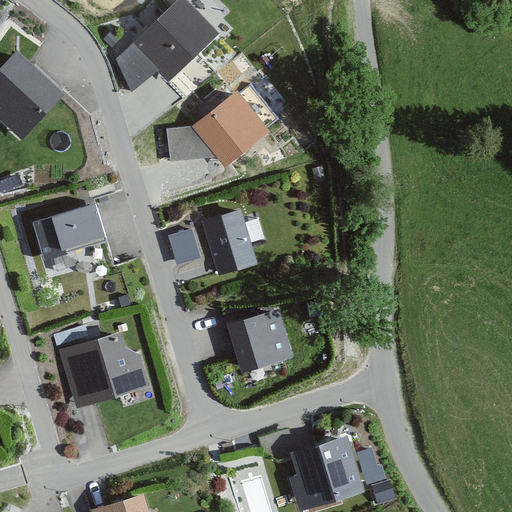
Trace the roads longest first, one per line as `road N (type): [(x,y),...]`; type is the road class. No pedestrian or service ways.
road 1 (residential): [(36,0),(73,28),(100,75),(206,437)]
road 2 (residential): [(364,0),(385,381)]
road 3 (residential): [(60,478),(0,284)]
road 4 (residential): [(385,381),(206,437)]
road 5 (residential): [(206,437),(60,478)]
road 6 (residential): [(385,381),(412,475),(437,511)]
